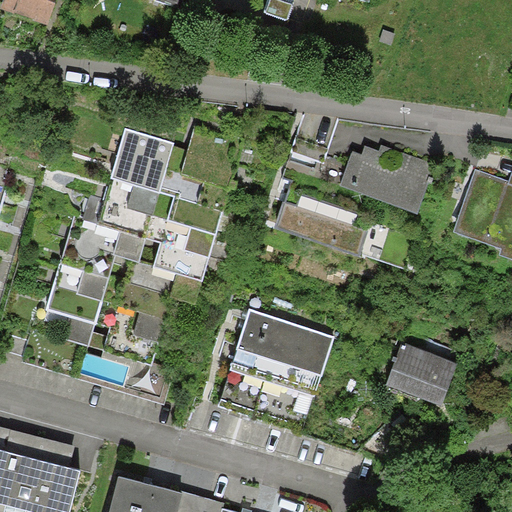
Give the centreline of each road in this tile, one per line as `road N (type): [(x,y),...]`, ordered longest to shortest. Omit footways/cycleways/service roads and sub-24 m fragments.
road 1 (residential): [(511,124),(0,55)]
road 2 (residential): [(354,490),(0,390)]
